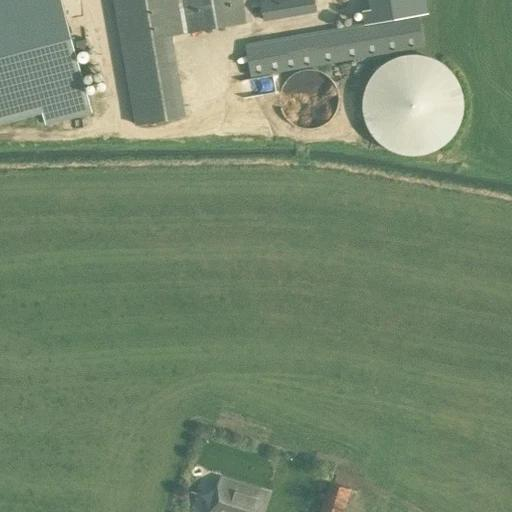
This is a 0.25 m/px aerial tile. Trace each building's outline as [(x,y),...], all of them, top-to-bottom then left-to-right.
[(58,0),(0,0),(0,122),(44,111),(48,124),(88,113),(58,0)] [(245,21),(241,0),(114,0),(136,124),(184,116),(170,33),(245,21)] [(260,0),(265,21),(316,13),(314,0),(260,0)] [(363,5),(366,23),(418,15),(415,0),(368,0),(370,4),(363,5)] [(248,44),(253,75),(285,70),(423,46),(418,15),(366,23),(279,38),(248,44)] [(339,103),(340,100),(340,98),(339,95),(338,91),(338,89),(337,87),(335,84),(334,83),(333,81),(331,79),(330,78),(327,76),(324,74),(322,73),(319,72),(317,72),(314,71),(311,71),(309,71),(306,71),(304,72),(301,73),(298,74),(295,76),(293,78),(291,79),(289,82),(287,84),(286,86),(285,89),(284,92),(283,95),(283,97),(283,99),(283,102),(283,105),(284,107),(285,109),(286,112),(287,114),(289,117),(291,120),(293,121),(296,123),(298,125),(300,125),(303,126),(306,127),(311,128),(314,128),(317,127),(319,127),(321,126),(324,125),(326,124),(329,122),(330,120),(332,118),(333,117),(335,115),(336,113),(337,111),(338,109),(339,106),(339,103)] [(264,92),(261,76),(241,79),(244,96),(264,92)] [(261,511),(268,491),(221,477),(210,511),(261,511)] [(320,511),(343,511),(350,489),(329,483),(320,511)]
